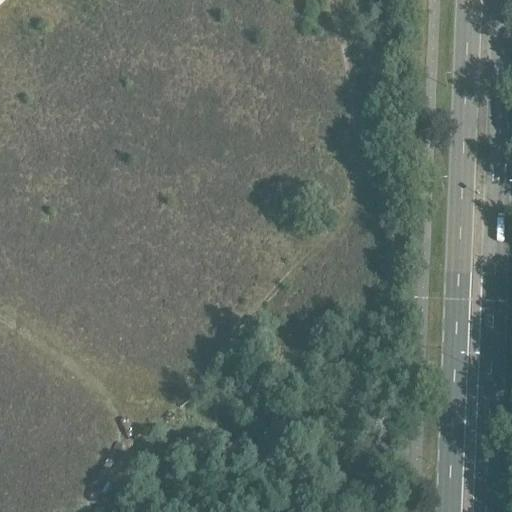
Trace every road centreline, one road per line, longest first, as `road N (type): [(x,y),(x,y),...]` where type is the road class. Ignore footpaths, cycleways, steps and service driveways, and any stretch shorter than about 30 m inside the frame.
road 1 (primary): [(469,0),(445,511)]
road 2 (primary): [(485,511),(504,0)]
road 3 (track): [(0,316),(156,426)]
